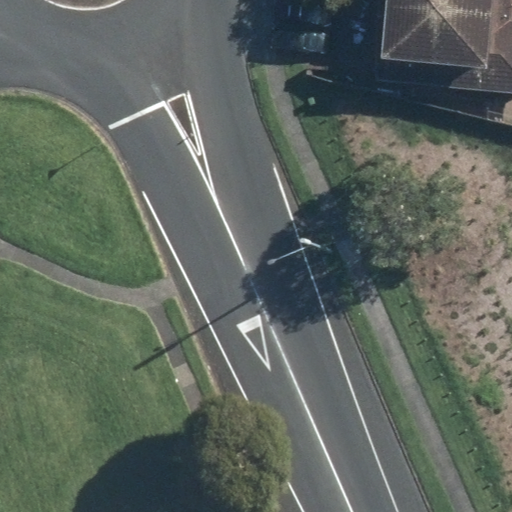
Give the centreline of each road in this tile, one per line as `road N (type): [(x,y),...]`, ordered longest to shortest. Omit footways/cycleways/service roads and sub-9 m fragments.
road 1 (secondary): [(202,161),(349,511)]
road 2 (secondary): [(202,161),(67,59)]
road 3 (secondary): [(185,16),(202,161)]
road 4 (secondary): [(185,16),(131,51),(67,59)]
